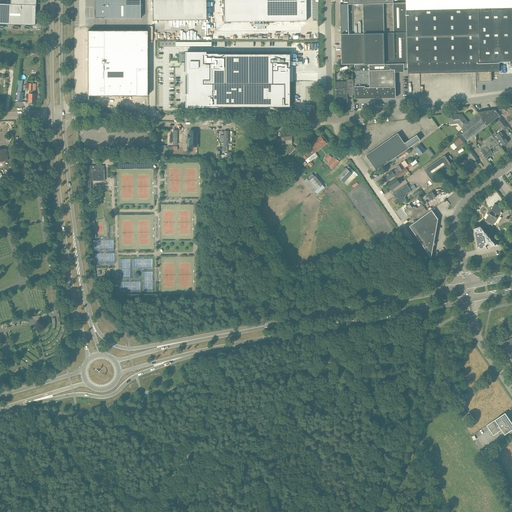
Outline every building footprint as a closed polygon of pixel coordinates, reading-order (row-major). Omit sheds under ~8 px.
[(0,3),(0,23),(35,25),(36,5),(36,0),(10,0),(10,4),(0,3)] [(95,0),(95,2),(95,17),(105,17),(105,18),(140,18),(141,18),(140,0),(95,0)] [(152,0),(153,20),(206,20),(205,0),(152,0)] [(254,0),(254,22),(306,21),(305,0),(254,0)] [(348,0),(348,4),(341,4),(342,64),(408,63),(407,10),(406,3),(394,3),(393,0),(348,0)] [(511,0),(406,0),(407,10),(511,7),(511,0)] [(511,7),(407,10),(408,63),(408,68),(408,73),(478,72),(478,81),(492,81),(492,71),(500,71),(499,61),(511,60),(511,7)] [(88,90),(88,96),(89,96),(106,96),(147,96),(147,40),(147,30),(88,30),(88,71),(88,90)] [(185,94),(185,108),(192,108),(192,107),(289,107),(289,54),(205,54),(205,52),(185,52),(185,74),(187,74),(187,94),(185,94)] [(395,86),(395,72),(404,72),(404,68),(404,63),(355,64),(355,86),(355,99),(375,98),(376,98),(376,97),(380,97),(380,98),(381,98),(396,98),(396,86),(395,86)] [(347,79),(347,81),(335,82),(336,103),(336,101),(340,101),(340,103),(340,102),(347,102),(348,102),(348,93),(349,93),(349,96),(354,96),(354,79),(347,79)] [(511,107),(499,109),(511,126),(511,107)] [(478,111),(487,125),(500,116),(495,109),(478,111)] [(462,129),(464,132),(482,118),(479,113),(474,116),(474,117),(468,122),(469,124),(463,129),(462,129)] [(460,115),(460,114),(449,116),(450,124),(458,123),(463,129),(469,124),(468,122),(463,116),(462,116),(460,115)] [(508,126),(501,117),(496,120),(504,130),(508,126)] [(466,140),(468,142),(487,126),(482,118),(464,132),(462,134),(449,145),(453,150),(464,141),(466,140)] [(197,145),(197,130),(190,130),(189,145),(197,145)] [(508,141),(501,131),(497,135),(498,137),(496,138),(497,140),(496,140),(501,147),(508,141)] [(292,144),(291,132),(281,133),(281,140),(285,139),(285,144),(292,144)] [(398,133),(366,155),(376,170),(420,140),(417,135),(405,143),(398,133)] [(484,141),(488,146),(490,149),(498,143),(492,135),(484,141)] [(309,145),(315,153),(326,143),(320,136),(309,145)] [(426,151),(420,144),(414,149),(419,156),(426,151)] [(492,149),(493,150),(494,152),(495,153),(501,148),(499,144),(492,149)] [(317,155),(315,153),(309,145),(303,150),(300,152),(306,159),(308,158),(310,161),(316,156),(317,155)] [(296,149),(293,146),(287,153),(290,156),(296,149)] [(492,151),(490,149),(488,146),(481,152),(486,158),(494,152),(493,150),(492,151)] [(0,161),(8,160),(6,148),(0,149),(0,161)] [(469,160),(467,161),(465,159),(460,163),(463,166),(465,168),(468,172),(478,164),(475,161),(478,159),(472,151),(468,154),(471,158),(469,160)] [(424,169),(434,183),(438,180),(436,176),(452,165),(445,155),(424,169)] [(339,161),(334,157),(327,164),(332,169),(339,161)] [(382,177),(386,182),(396,175),(395,174),(398,172),(400,170),(400,171),(404,168),(401,163),(397,166),(398,167),(393,171),(392,170),(382,177)] [(104,170),(104,165),(85,166),(85,181),(86,195),(91,195),(91,181),(104,180),(104,170)] [(354,171),(348,166),(338,177),(344,183),(354,171)] [(398,177),(399,179),(400,178),(409,172),(406,168),(396,175),(398,177)] [(414,179),(413,177),(422,172),(420,169),(410,175),(412,180),(414,179)] [(314,176),(312,174),(303,181),(312,193),(315,191),(317,194),(324,187),(315,175),(314,176)] [(395,178),(387,184),(391,190),(399,184),(395,178)] [(412,191),(407,184),(392,194),(394,196),(395,196),(395,197),(396,197),(396,196),(397,198),(396,199),(400,204),(406,200),(405,197),(406,197),(406,194),(412,191)] [(422,198),(430,210),(441,203),(433,191),(422,198)] [(412,207),(410,204),(406,207),(407,209),(404,211),(408,215),(409,215),(410,216),(410,217),(410,218),(412,221),(427,210),(422,204),(417,208),(416,207),(414,207),(412,207)] [(489,213),(485,220),(490,223),(493,225),(495,221),(498,223),(500,219),(497,217),(502,208),(499,206),(494,204),(491,209),(490,209),(488,213),(489,213)] [(438,219),(432,210),(410,226),(431,257),(434,240),(438,219)] [(475,232),(478,249),(487,247),(488,249),(491,246),(496,245),(480,226),(474,228),(475,232)] [(511,337),(503,343),(511,355),(511,337)] [(511,421),(506,412),(487,425),(493,435),(502,430),(505,434),(511,429),(511,421)]
